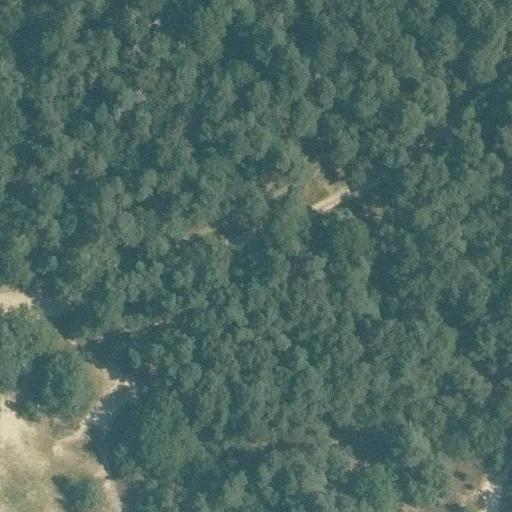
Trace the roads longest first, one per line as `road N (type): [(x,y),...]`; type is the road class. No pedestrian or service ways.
road 1 (track): [(0,302),(150,264),(221,236),(511,56)]
road 2 (track): [(330,172),(214,0)]
road 3 (track): [(0,90),(91,0)]
